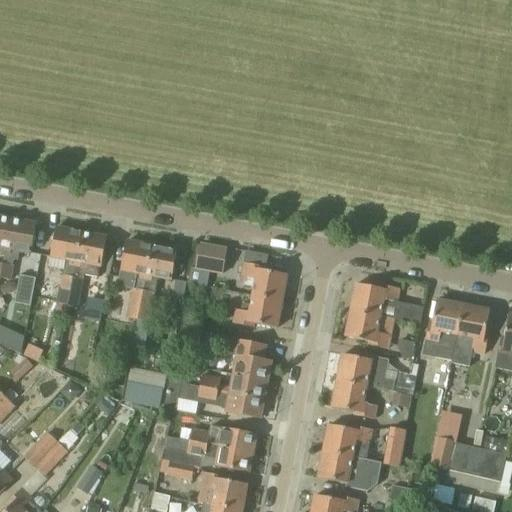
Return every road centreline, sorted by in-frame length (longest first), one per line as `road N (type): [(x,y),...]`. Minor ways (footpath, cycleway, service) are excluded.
road 1 (residential): [(329,249),(0,185)]
road 2 (residential): [(276,511),(329,249)]
road 3 (residential): [(329,249),(511,283)]
